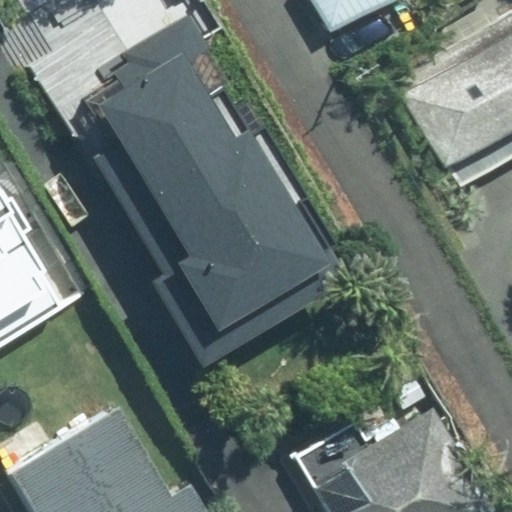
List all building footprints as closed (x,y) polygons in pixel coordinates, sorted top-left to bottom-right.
[(323,0),(337,23),(375,0),(323,0)] [(348,268),(193,8),(126,48),(137,67),(90,95),(113,133),(90,147),(210,350),(348,268)] [(511,14),(410,75),(455,151),(511,117),(511,14)] [(0,335),(64,298),(0,191),(0,335)] [(365,413),(307,446),(344,511),(490,511),(504,504),(440,394),(375,431),(365,413)] [(124,399),(19,460),(49,511),(216,511),(195,475),(175,486),(124,399)]
